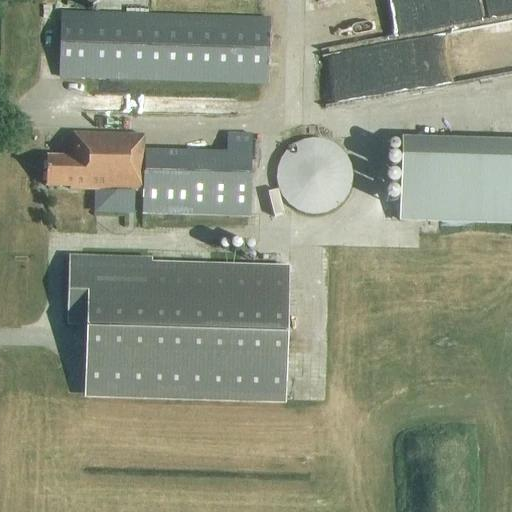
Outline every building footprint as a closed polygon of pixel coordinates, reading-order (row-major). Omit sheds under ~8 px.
[(61,14),(58,79),(248,86),(266,86),(269,22),(61,14)] [(143,194),(143,195),(142,216),(249,219),(251,137),(227,136),(227,156),(143,154),(144,138),(72,136),(72,159),(47,159),(46,189),(71,190),(71,192),(143,194)] [(295,147),(288,152),(282,159),(279,166),(276,175),(276,183),(278,192),(282,199),(288,206),(294,211),(302,214),(311,216),(319,216),(327,213),(335,209),(341,203),(346,196),(349,188),(350,180),(349,171),(346,163),(342,156),(335,150),(328,146),(320,143),(311,142),(303,144),(295,147)] [(399,222),(426,223),(426,203),(399,202),(399,222)] [(285,402),(288,273),(151,270),(151,262),(69,260),(67,327),(87,328),(85,397),(285,402)]
